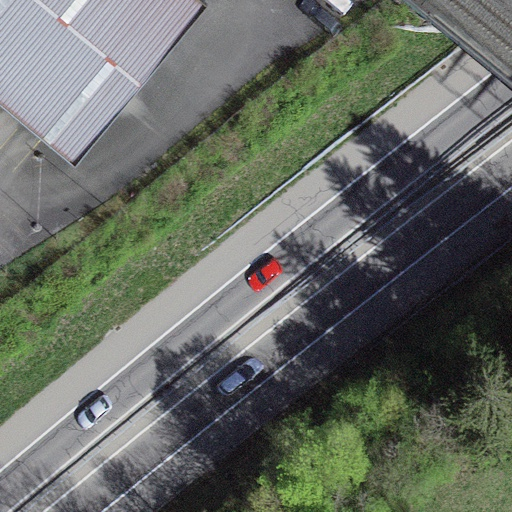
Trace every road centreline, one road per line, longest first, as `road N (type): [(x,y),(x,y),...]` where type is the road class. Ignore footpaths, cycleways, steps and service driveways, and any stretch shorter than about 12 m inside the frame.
road 1 (trunk): [(511,94),(0,507)]
road 2 (trunk): [(88,511),(511,174)]
